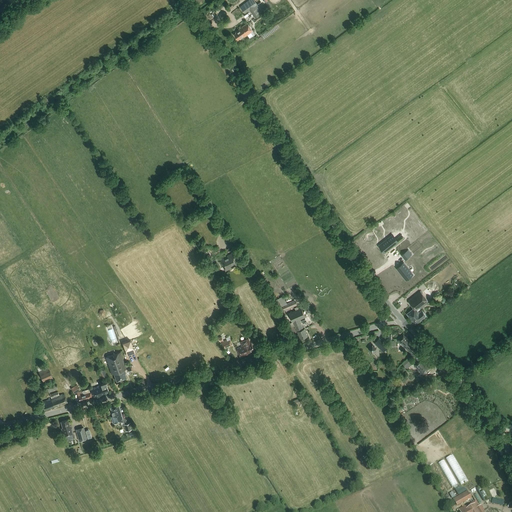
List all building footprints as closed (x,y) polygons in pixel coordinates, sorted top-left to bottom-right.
[(257,4),(254,0),(249,0),(240,7),(245,13),(249,10),(256,18),(261,14),(259,12),(262,10),(258,4),(257,4)] [(235,32),(236,33),(234,35),(238,40),(240,39),(241,40),(244,37),(245,37),(253,31),(248,23),(239,29),(239,30),(235,32)] [(235,242),(230,234),(225,238),(230,245),(235,242)] [(393,235),(379,246),(384,252),(393,245),(395,246),(405,238),(402,234),(396,239),(393,235)] [(235,252),(220,259),(225,270),(237,264),(235,260),(239,258),(235,252)] [(444,253),(423,268),(441,293),(462,279),(444,253)] [(215,263),(210,254),(204,257),(209,266),(215,263)] [(406,279),(412,274),(403,263),(397,268),(406,279)] [(420,291),(408,301),(414,308),(407,314),(412,320),(417,317),(416,315),(418,313),(417,311),(429,302),(420,291)] [(306,317),(301,308),(288,314),(292,323),(296,332),(297,332),(300,340),(308,336),(305,328),(304,329),(300,320),(306,317)] [(417,317),(412,320),(416,325),(427,316),(422,310),(418,313),(416,315),(417,317)] [(416,349),(416,350),(417,348),(404,334),(396,341),(401,347),(402,346),(405,349),(406,348),(412,354),(416,349)] [(383,352),(389,347),(380,337),(374,343),(383,352)] [(242,347),(237,349),(241,358),(249,355),(248,352),(254,350),(251,343),(250,343),(248,338),(240,342),(242,347)] [(227,340),(221,342),(224,348),(230,346),(230,347),(233,345),(230,339),(227,340)] [(123,345),(125,352),(133,349),(131,342),(123,345)] [(373,353),(377,349),(372,345),(368,349),(373,353)] [(416,349),(412,354),(418,361),(414,365),(423,374),(429,368),(422,360),(425,357),(417,348),(416,350),(416,349)] [(127,378),(125,373),(126,373),(125,370),(126,370),(120,352),(106,357),(112,375),(114,374),(117,381),(127,378)] [(403,365),(407,370),(414,363),(409,359),(403,365)] [(37,368),(48,392),(57,388),(55,385),(50,388),(47,382),(53,380),(47,367),(44,368),(42,365),(37,368)] [(108,386),(107,382),(100,385),(90,389),(94,399),(102,397),(102,395),(109,392),(107,386),(108,386)] [(79,390),(75,385),(70,388),(74,393),(79,390)] [(83,393),(83,391),(77,393),(80,402),(88,399),(88,400),(93,399),(90,390),(83,393)] [(58,392),(50,394),(51,398),(41,401),(44,410),(54,407),(54,409),(68,405),(65,394),(59,395),(58,392)] [(123,419),(119,405),(111,408),(113,416),(111,417),(113,424),(121,421),(122,425),(124,424),(126,431),(132,429),(130,423),(127,424),(125,418),(123,419)] [(68,420),(61,422),(63,428),(61,429),(63,436),(73,434),(71,425),(70,425),(69,421),(68,421),(68,420)] [(87,438),(84,427),(76,429),(79,441),(87,438)] [(467,480),(455,454),(448,457),(459,483),(467,480)] [(446,459),(440,462),(452,487),(458,484),(446,459)] [(468,491),(453,499),(458,508),(473,499),(468,491)] [(467,506),(459,510),(460,511),(480,511),(479,508),(480,507),(479,507),(476,501),(468,505),(468,506),(467,507),(467,506)]
